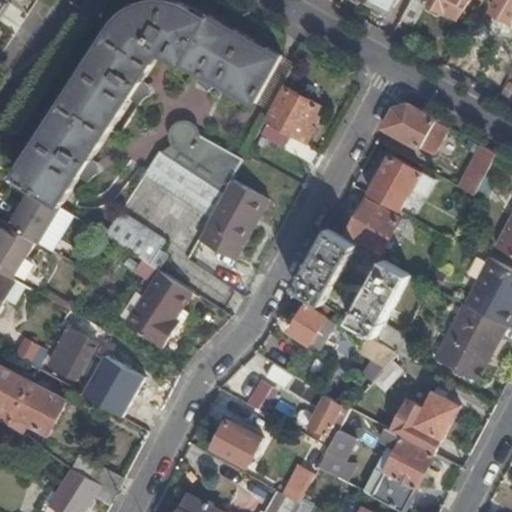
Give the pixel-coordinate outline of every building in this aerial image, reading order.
[(354,0),(360,3),(364,1),(364,0),(367,0),(376,4),(375,7),(375,12),(382,15),(386,13),(387,11),(390,12),(396,0),(354,0)] [(413,0),(403,20),(416,27),(427,9),(441,16),(444,10),(447,12),(448,11),(455,14),(460,18),(469,0),(413,0)] [(511,0),(500,0),(495,10),(511,19),(511,0)] [(35,187),(63,205),(82,175),(90,180),(92,179),(94,177),(96,175),(98,173),(100,172),(93,158),(133,98),(141,103),(144,100),(146,98),(147,96),(148,95),(150,94),(144,80),(161,53),(171,55),(203,73),(199,80),(200,80),(201,82),(203,84),(205,86),(206,88),(207,90),(222,83),(256,103),(282,56),(198,8),(197,9),(196,8),(193,7),(190,6),(185,5),(181,4),(178,2),(174,2),(171,2),(166,2),(161,2),(157,3),(153,4),(149,5),(145,6),(142,7),(138,8),(135,10),(132,12),(129,14),(126,17),(124,19),(119,24),(117,27),(114,30),(113,29),(19,176),(35,187)] [(452,20),(455,14),(448,11),(447,12),(445,16),(452,20)] [(270,120),(294,133),(308,141),(315,128),(311,125),(321,106),(288,87),(270,120)] [(397,108),(385,128),(420,149),(421,147),(427,151),(427,150),(437,155),(452,130),(436,121),(437,119),(410,104),(397,108)] [(286,146),(294,133),(270,120),(263,133),(286,146)] [(173,143),(163,153),(227,192),(234,180),(244,160),(199,134),(198,132),(198,131),(197,128),(196,127),(195,125),(192,123),(190,122),(186,121),(183,121),(180,122),(178,123),(175,125),(174,126),(172,129),(171,132),(171,136),(172,140),(173,142),(173,143)] [(476,194),(498,154),(484,146),(462,186),(476,194)] [(160,151),(145,174),(213,218),(227,192),(163,153),(160,151)] [(428,196),(437,180),(393,155),(371,193),(401,210),(409,195),(410,195),(414,189),(428,196)] [(127,205),(158,226),(175,200),(144,179),(127,205)] [(213,218),(201,239),(239,259),(271,199),(234,180),(227,192),(213,218)] [(8,223),(0,236),(0,268),(2,270),(14,277),(36,241),(39,242),(39,241),(63,205),(35,187),(25,203),(11,224),(8,223)] [(11,224),(25,203),(21,200),(6,222),(8,223),(11,224)] [(382,252),(401,218),(368,200),(349,234),(382,252)] [(56,252),(80,216),(63,205),(39,241),(56,252)] [(107,234),(117,241),(160,269),(168,254),(160,249),(166,239),(122,211),(107,234)] [(511,221),(498,248),(511,254),(511,221)] [(329,229),(295,288),(326,305),(359,245),(329,229)] [(509,326),(510,327),(511,323),(511,268),(491,258),(467,304),(509,326)] [(377,339),(400,353),(407,336),(386,324),(413,275),(387,261),(353,322),(378,337),(377,339)] [(19,303),(29,285),(14,277),(2,270),(1,273),(0,272),(0,310),(8,297),(19,303)] [(197,293),(161,270),(126,322),(165,350),(184,321),(180,319),(197,293)] [(467,304),(465,303),(436,359),(480,381),(509,326),(467,304)] [(315,339),(318,335),(328,318),(309,305),(292,330),(317,346),(319,342),(315,339)] [(80,326),(77,331),(83,334),(85,329),(80,326)] [(59,366),(54,375),(133,421),(146,400),(94,369),(98,361),(91,356),(98,343),(83,334),(77,331),(71,328),(52,363),(59,366)] [(19,354),(41,367),(52,347),(38,340),(37,342),(28,337),(19,354)] [(334,441),(339,431),(351,409),(328,396),(328,395),(274,362),(266,375),(295,393),(320,408),(308,431),(322,439),(324,435),(334,441)] [(0,404),(4,407),(1,414),(14,420),(34,381),(1,363),(0,364),(0,404)] [(397,364),(378,379),(386,389),(405,375),(397,364)] [(243,402),(268,411),(278,383),(253,375),(243,402)] [(39,383),(46,387),(49,381),(42,377),(39,383)] [(14,420),(26,430),(31,421),(52,431),(68,399),(46,387),(39,383),(34,381),(14,420)] [(438,392),(447,397),(450,393),(440,388),(438,392)] [(410,440),(437,453),(462,406),(447,397),(438,392),(436,392),(410,440)] [(249,464),(264,437),(230,420),(216,446),(249,464)] [(402,511),(405,511),(437,453),(410,440),(389,428),(382,440),(393,446),(399,449),(387,472),(374,497),(402,511)] [(330,448),(319,468),(337,477),(357,440),(339,431),(334,441),(330,448)] [(399,449),(393,446),(381,469),(387,472),(399,449)] [(100,482),(119,493),(127,478),(99,464),(92,477),(100,482)] [(72,467),(59,491),(53,503),(66,511),(65,511),(84,511),(88,506),(96,495),(112,505),(119,493),(100,482),(96,490),(84,482),(88,475),(72,467)] [(92,477),(88,475),(84,482),(96,490),(100,482),(92,477)] [(296,511),(300,505),(279,492),(269,511),(296,511)] [(180,511),(224,511),(190,494),(180,511)]
